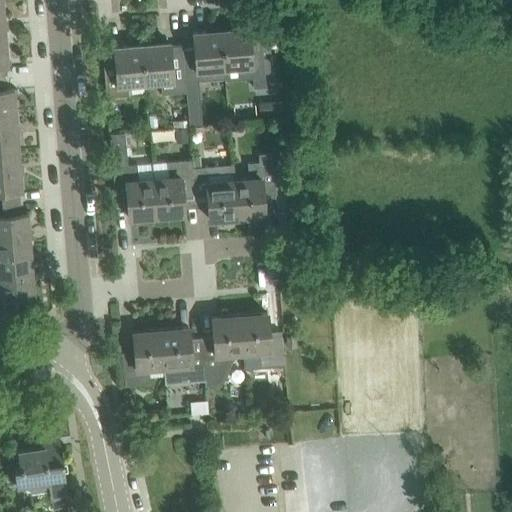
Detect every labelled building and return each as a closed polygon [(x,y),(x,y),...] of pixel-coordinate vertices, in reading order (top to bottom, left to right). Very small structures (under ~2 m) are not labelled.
[(248,29),(221,31),(224,67),(225,78),(225,80),(253,78),(254,86),(266,85),(266,81),(265,73),(268,72),(270,70),(270,60),(267,58),(264,58),(263,49),(262,36),(250,37),(249,28),(249,27),(248,27),(248,29)] [(195,47),(183,48),(184,68),(185,75),(186,83),(187,99),(201,98),(199,80),(225,78),(224,67),(221,31),(206,33),(206,31),(193,32),(195,47)] [(169,44),(142,46),(145,82),(161,81),(162,93),(174,92),(175,100),(187,99),(186,83),(185,75),(184,68),(183,48),(182,41),(175,41),(170,42),(169,42),(169,44)] [(0,77),(5,77),(5,65),(8,65),(7,44),(0,44),(0,77)] [(130,96),(129,83),(145,82),(142,46),(127,47),(127,45),(114,46),(115,55),(116,73),(104,74),(106,98),(130,96)] [(14,88),(6,89),(5,77),(0,77),(0,110),(16,109),(14,88)] [(259,117),(280,116),(279,101),(258,102),(259,117)] [(0,130),(17,129),(16,109),(0,110),(0,130)] [(177,142),(189,141),(188,127),(176,128),(177,142)] [(0,130),(0,150),(19,149),(17,129),(0,130)] [(136,164),(127,164),(125,132),(110,133),(112,166),(115,193),(127,192),(129,218),(136,217),(136,216),(157,214),(154,178),(138,179),(136,164)] [(0,170),(21,169),(19,149),(0,150),(0,170)] [(285,165),(273,166),(272,153),(258,154),(259,161),(247,162),(249,179),(234,180),(237,216),(258,214),(258,215),(265,214),(263,189),(274,188),(275,194),(287,193),(285,174),(285,165)] [(217,165),(201,167),(200,158),(192,159),(194,187),(195,195),(207,194),(209,219),(216,218),(237,216),(234,180),(232,164),(217,165)] [(168,177),(154,178),(157,214),(177,213),(185,213),(182,188),(194,187),(192,159),(167,161),(168,177)] [(0,202),(19,201),(18,190),(22,189),(21,169),(0,170),(0,202)] [(0,235),(30,234),(28,213),(20,214),(19,201),(0,202),(0,235)] [(0,255),(31,253),(30,234),(0,235),(0,255)] [(0,255),(0,276),(33,274),(31,253),(0,255)] [(0,276),(0,310),(17,309),(16,296),(34,294),(33,274),(0,276)] [(284,365),(281,331),(281,337),(270,338),(268,312),(261,313),(239,315),(243,353),(257,352),(259,367),(284,365)] [(202,344),(203,351),(204,378),(205,387),(209,387),(214,387),(218,386),(221,383),(224,380),(226,378),(228,375),(229,372),(229,369),(230,367),(231,366),(232,364),(233,362),(235,360),(236,359),(237,358),(238,357),(240,356),(241,356),(243,355),(243,353),(239,315),(219,317),(219,316),(212,317),(214,342),(202,344)] [(180,380),(204,378),(203,351),(191,352),(189,327),(182,327),(182,328),(161,330),(164,366),(179,365),(180,380)] [(125,385),(145,384),(150,383),(148,367),(164,366),(161,330),(147,331),(147,330),(133,331),(135,357),(124,358),(123,351),(125,385)] [(66,487),(60,448),(58,435),(32,439),(33,448),(18,450),(21,467),(15,468),(17,486),(29,484),(48,482),(49,489),(50,489),(52,508),(69,506),(73,506),(71,493),(67,494),(66,487)] [(274,445),(212,448),(215,511),(228,511),(228,499),(244,498),(242,457),(262,456),(265,511),(274,511),(278,511),(274,445)] [(301,451),(281,452),(282,493),(303,492),(301,451)]
